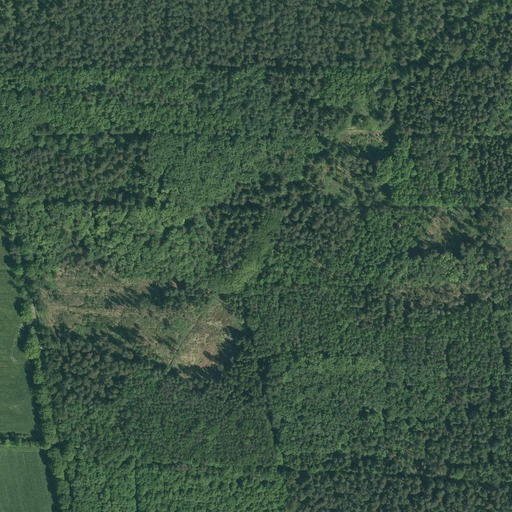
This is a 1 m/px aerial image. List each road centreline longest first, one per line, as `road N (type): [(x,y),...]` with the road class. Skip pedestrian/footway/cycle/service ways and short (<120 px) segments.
road 1 (track): [(511,131),(0,132)]
road 2 (unclassified): [(73,511),(0,145)]
